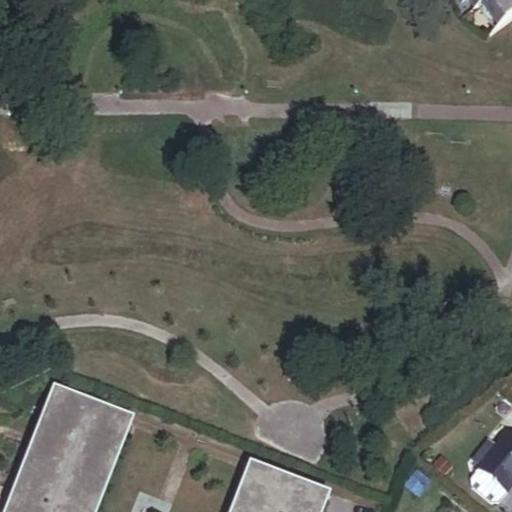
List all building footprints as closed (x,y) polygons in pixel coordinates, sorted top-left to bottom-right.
[(511,22),(511,0),(471,0),(478,9),(485,4),(502,29),(511,22)] [(320,511),(326,499),(278,480),(275,487),(252,479),(239,511),(95,511),(127,430),(104,421),(107,414),(59,396),(13,511),(320,511)] [(129,423),(107,414),(104,421),(127,430),(129,423)] [(498,504),(511,487),(511,440),(507,436),(496,450),(478,471),(470,481),(470,487),(492,505),(498,504)] [(478,471),(496,450),(487,443),(469,463),(478,471)] [(275,487),(278,480),(255,472),(252,479),(275,487)] [(428,486),(416,475),(404,489),(417,500),(428,486)]
